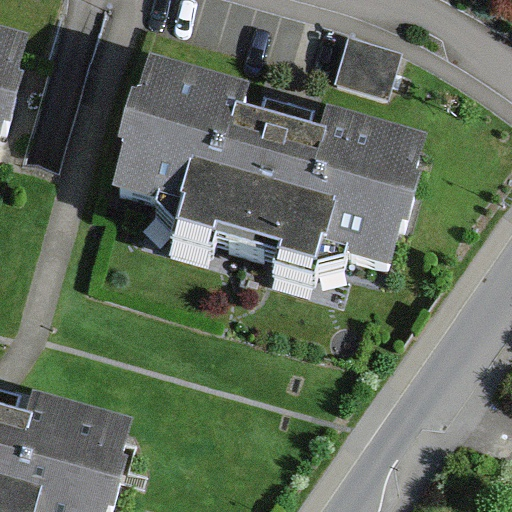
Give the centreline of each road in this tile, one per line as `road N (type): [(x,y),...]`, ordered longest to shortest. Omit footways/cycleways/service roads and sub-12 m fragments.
road 1 (unknown): [(107,0),(32,278)]
road 2 (residential): [(511,277),(346,511)]
